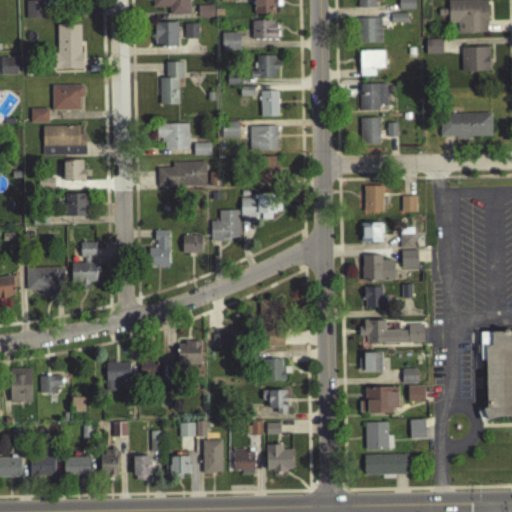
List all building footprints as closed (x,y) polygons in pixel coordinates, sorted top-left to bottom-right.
[(25,22),(42,22),(42,0),(32,0),(32,6),(25,6),(25,22)] [(168,19),(187,19),(187,1),(193,1),(193,0),(151,0),(152,11),(168,11),(168,19)] [(274,0),(252,0),(252,18),(274,18),(274,0)] [(356,0),(356,11),(378,12),(378,0),(356,0)] [(413,1),(397,2),(398,13),(413,13),(413,1)] [(447,27),(456,27),(456,37),(486,36),(486,3),(447,4),(447,27)] [(212,10),(196,10),(196,22),(212,21),(212,10)] [(406,17),(389,17),(390,27),(406,27),(406,17)] [(355,47),(380,47),(380,22),(354,22),(355,47)] [(276,43),(275,24),(250,25),(251,44),(276,43)] [(176,51),(176,26),(153,26),(153,50),(176,51)] [(183,42),(197,42),(197,27),(183,27),(183,42)] [(79,28),(54,29),(55,73),(80,73),(79,28)] [(239,54),(239,36),(220,37),(220,55),(239,54)] [(424,44),(424,58),(441,58),(441,43),(424,44)] [(488,51),(459,51),(459,75),(488,75),(488,51)] [(358,80),(374,80),(374,73),(383,72),(383,54),(358,55),(358,80)] [(275,82),(275,59),(255,60),(255,74),(249,74),(249,82),(275,82)] [(0,79),(16,79),(16,62),(0,62),(0,79)] [(181,66),(165,66),(164,81),(158,81),(158,108),(176,109),(177,83),(181,83),(181,66)] [(241,88),(240,77),(225,77),(226,89),(241,88)] [(385,87),(358,88),(359,114),(377,114),(377,108),(385,108),(385,87)] [(51,115),(80,114),(79,101),(82,101),(82,90),(50,90),(51,115)] [(252,91),(239,91),(239,100),(252,100),(252,91)] [(259,121),(277,120),(276,95),(259,95),(259,121)] [(47,112),(29,113),(29,127),(47,126),(47,112)] [(439,142),(490,141),(490,117),(438,118),(439,142)] [(359,149),(378,148),(377,121),(358,122),(359,149)] [(221,142),(237,141),(237,126),(221,126),(221,142)] [(187,154),(187,127),(155,128),(155,142),(162,142),(162,154),(187,154)] [(385,141),(396,141),(395,127),(385,127),(385,141)] [(40,131),(41,160),(84,159),(83,129),(40,131)] [(248,131),(248,154),(277,154),(276,130),(248,131)] [(192,147),(192,160),(210,159),(209,147),(192,147)] [(259,160),(258,184),(275,184),(276,161),(259,160)] [(62,184),(83,184),(83,164),(62,164),(62,184)] [(204,165),(171,166),(171,172),(156,172),(157,191),(205,190),(204,165)] [(362,216),(381,216),(382,190),(363,190),(362,216)] [(83,198),(65,197),(64,220),(83,220),(83,198)] [(239,199),(239,221),(259,221),(259,223),(270,224),(270,217),(276,217),(276,199),(239,199)] [(414,200),(400,200),(400,216),(415,215),(414,200)] [(209,225),(209,245),(238,245),(237,214),(217,215),(217,225),(209,225)] [(46,229),(47,221),(31,220),(31,228),(46,229)] [(381,246),(380,227),(360,227),(360,247),(381,246)] [(398,253),(412,253),(412,232),(398,232),(398,253)] [(167,271),(167,234),(153,234),(153,251),(147,251),(147,271),(167,271)] [(200,258),(200,240),(180,240),(180,258),(200,258)] [(79,247),(80,267),(95,266),(94,246),(79,247)] [(400,272),(416,272),(416,255),(399,255),(400,272)] [(392,284),(392,264),(380,264),(380,259),(360,260),(361,285),(392,284)] [(97,286),(97,267),(70,268),(70,289),(88,289),(88,286),(97,286)] [(25,295),(39,295),(39,299),(62,299),(62,272),(25,271),(25,295)] [(0,301),(14,301),(13,280),(0,281),(0,301)] [(381,291),(362,291),(363,312),(381,312),(381,291)] [(257,305),(259,351),(282,350),(281,304),(257,305)] [(422,328),(406,328),(406,334),(384,334),(383,324),(363,324),(363,347),(422,347),(422,328)] [(244,353),(211,353),(211,338),(228,338),(228,332),(244,332),(244,353)] [(511,335),(481,336),(481,364),(485,365),(486,412),(483,414),(485,418),(487,423),(491,421),(496,421),(501,420),(505,420),(508,420),(511,420),(511,335)] [(198,368),(199,346),(179,346),(177,374),(190,374),(190,368),(198,368)] [(380,356),(362,357),(362,376),(380,376),(380,356)] [(262,364),(262,384),(284,384),(284,363),(262,364)] [(137,366),(138,381),(158,380),(158,366),(137,366)] [(128,367),(104,367),(104,395),(114,395),(114,390),(128,390),(128,367)] [(8,407),(30,406),(29,372),(7,372),(8,407)] [(415,373),(400,373),(400,388),(416,388),(415,373)] [(59,397),(59,378),(38,378),(37,397),(59,397)] [(358,404),(359,417),(398,415),(397,390),(363,391),(364,404),(358,404)] [(406,406),(423,406),(422,390),(406,390),(406,406)] [(285,394),(261,395),(261,405),(267,405),(267,413),(275,412),(275,418),(286,418),(285,394)] [(83,416),(83,401),(72,400),(72,415),(83,416)] [(424,442),(423,423),(407,424),(408,443),(424,442)] [(204,425),(194,425),(195,441),(205,441),(204,425)] [(126,440),(125,426),(111,427),(112,441),(126,440)] [(260,426),(249,426),(250,439),(260,439),(260,426)] [(363,427),(363,454),(391,453),(391,440),(386,440),(386,426),(363,427)] [(192,427),(177,427),(177,442),(193,441),(192,427)] [(278,427),(264,428),(264,438),(278,438),(278,427)] [(149,456),(158,456),(158,435),(149,435),(149,456)] [(220,476),(220,444),(200,444),(201,477),(220,476)] [(264,475),(290,475),(290,454),(281,454),(281,449),(265,449),(264,475)] [(99,479),(116,479),(116,453),(109,453),(109,459),(99,459),(99,479)] [(252,454),(231,454),(231,477),(252,476),(252,454)] [(407,458),(362,459),(362,479),(407,478),(407,458)] [(28,479),(53,480),(54,461),(28,460),(28,479)] [(132,461),(132,485),(150,484),(150,460),(132,461)] [(88,461),(62,461),(62,481),(89,480),(88,461)] [(188,461),(169,461),(169,469),(163,469),(164,478),(188,478),(188,461)] [(0,462),(0,481),(20,481),(19,462),(0,462)]
